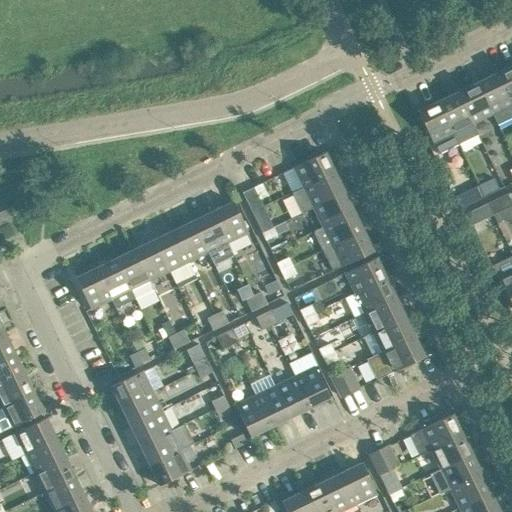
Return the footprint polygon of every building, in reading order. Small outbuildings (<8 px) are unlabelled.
[(511,64),(495,73),(511,106),(511,64)] [(511,118),(511,106),(495,73),(476,82),(491,114),(492,114),(498,126),(511,118)] [(491,114),(476,82),(457,92),(472,123),(491,114)] [(472,123),(457,92),(437,101),(458,144),(477,134),(472,123)] [(458,144),(437,101),(417,111),(438,154),(458,144)] [(292,193),(335,172),(325,152),(282,173),(292,193)] [(344,192),(335,172),(292,193),(301,212),(313,207),(344,192)] [(494,178),(479,186),(484,197),(500,190),(494,178)] [(484,197),(479,186),(455,197),(461,209),(484,197)] [(263,207),(254,187),(242,192),(252,212),(263,207)] [(354,211),(344,192),(313,207),(322,226),(354,211)] [(507,194),(487,203),(493,215),(511,206),(511,204),(507,194)] [(233,201),(212,211),(227,242),(248,232),(233,201)] [(487,203),(479,207),(485,219),(493,215),(487,203)] [(273,226),(263,207),(252,212),(261,232),(273,226)] [(212,211),(193,220),(208,252),(214,264),(233,254),(227,242),(212,211)] [(363,231),(354,211),(322,226),(313,230),(323,250),(363,231)] [(208,252),(193,220),(173,230),(188,261),(208,252)] [(277,234),(273,226),(261,232),(265,240),(277,234)] [(188,261),(173,230),(154,239),(169,271),(188,261)] [(373,251),(363,231),(323,250),(332,270),(373,251)] [(169,271),(154,239),(134,249),(150,280),(169,271)] [(134,249),(115,258),(134,298),(154,289),(150,280),(134,249)] [(511,255),(492,266),(511,306),(511,255)] [(288,257),(277,262),(276,263),(280,271),(292,265),(288,257)] [(386,278),(376,257),(345,272),(354,293),(386,278)] [(115,258),(96,268),(111,299),(115,308),(134,298),(115,258)] [(296,273),(292,265),(280,271),(284,279),(296,273)] [(111,299),(96,268),(75,277),(90,309),(111,299)] [(396,297),(386,278),(354,293),(364,312),(396,297)] [(280,289),(276,280),(264,285),(268,294),(280,289)] [(261,292),(253,295),(259,308),(267,304),(261,292)] [(259,308),(253,295),(245,299),(251,311),(259,308)] [(405,316),(396,297),(364,312),(373,332),(405,316)] [(311,304),(300,310),(299,310),(303,318),(315,312),(311,304)] [(222,310),(214,314),(220,327),(228,323),(222,310)] [(277,322),(271,310),(263,313),(269,326),(277,322)] [(319,320),(315,312),(303,318),(307,326),(319,320)] [(269,326),(263,313),(256,317),(262,329),(269,326)] [(220,327),(214,314),(206,318),(212,330),(220,327)] [(414,336),(405,316),(373,332),(383,351),(414,336)] [(238,341),(232,329),(232,328),(225,332),(231,344),(238,341)] [(183,329),(175,333),(181,345),(189,341),(183,329)] [(231,344),(225,332),(217,336),(223,348),(231,344)] [(0,359),(14,352),(5,333),(0,335),(0,359)] [(181,345),(175,333),(168,337),(174,349),(181,345)] [(376,379),(424,356),(414,336),(383,351),(366,359),(376,379)] [(330,343),(319,349),(318,349),(322,357),(334,351),(330,343)] [(199,344),(187,350),(196,370),(208,364),(199,344)] [(144,348),(136,352),(142,364),(150,360),(144,348)] [(338,359),(334,351),(322,357),(326,365),(338,359)] [(0,383),(24,372),(14,352),(0,359),(0,383)] [(142,364),(136,352),(129,355),(135,368),(142,364)] [(212,372),(208,364),(196,370),(200,377),(212,372)] [(142,371),(111,386),(121,406),(152,391),(163,386),(154,366),(143,372),(142,371)] [(314,366),(294,376),(309,407),(330,398),(314,366)] [(348,368),(332,376),(342,396),(358,388),(348,368)] [(33,391),(24,372),(0,383),(0,402),(2,406),(33,391)] [(309,407),(294,376),(275,386),(290,417),(309,407)] [(290,417),(275,386),(255,395),(270,426),(290,417)] [(33,391),(2,406),(0,407),(0,425),(3,431),(43,411),(33,391)] [(162,411),(152,391),(121,406),(130,426),(162,411)] [(227,403),(223,395),(211,401),(215,409),(227,403)] [(270,426),(255,395),(235,405),(250,436),(270,426)] [(231,411),(227,403),(215,409),(218,417),(231,411)] [(171,430),(162,411),(130,426),(140,445),(171,430)] [(462,434),(452,414),(412,434),(414,438),(412,439),(419,455),(431,449),(462,434)] [(56,438),(46,418),(28,426),(15,434),(25,453),(56,438)] [(184,424),(171,430),(140,445),(149,465),(189,446),(193,443),(184,424)] [(243,434),(241,434),(231,439),(235,448),(246,443),(243,434)] [(472,453),(462,434),(431,449),(440,469),(472,453)] [(65,457),(56,438),(25,453),(34,473),(65,457)] [(195,457),(189,446),(149,465),(159,485),(190,470),(186,461),(195,457)] [(385,456),(381,448),(370,454),(379,474),(396,465),(390,454),(385,456)] [(481,473),(472,453),(440,469),(450,488),(481,473)] [(75,477),(65,457),(34,473),(44,492),(75,477)] [(361,462),(341,472),(356,504),(376,494),(361,462)] [(338,511),(356,504),(341,472),(321,482),(335,511),(338,511)] [(491,492),(481,473),(450,488),(459,508),(491,492)] [(84,496),(75,477),(44,492),(53,511),(84,496)] [(397,480),(385,486),(389,494),(400,488),(397,480)] [(335,511),(321,482),(302,491),(311,511),(335,511)] [(404,496),(400,488),(389,494),(393,502),(404,496)] [(311,511),(302,491),(282,501),(286,511),(311,511)] [(500,511),(491,492),(459,508),(461,511),(500,511)] [(92,511),(84,496),(53,511),(92,511)] [(272,511),(279,509),(274,500),(263,506),(265,511),(272,511)]
